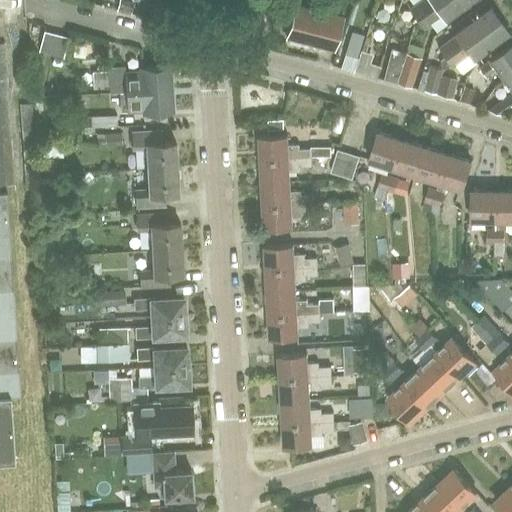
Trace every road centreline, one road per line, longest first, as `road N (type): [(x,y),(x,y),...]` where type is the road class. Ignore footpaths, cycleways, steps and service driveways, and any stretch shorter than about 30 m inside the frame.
road 1 (residential): [(233,495),(212,51)]
road 2 (residential): [(511,132),(212,51)]
road 3 (residential): [(233,495),(511,423)]
road 4 (unclassified): [(212,51),(11,2)]
